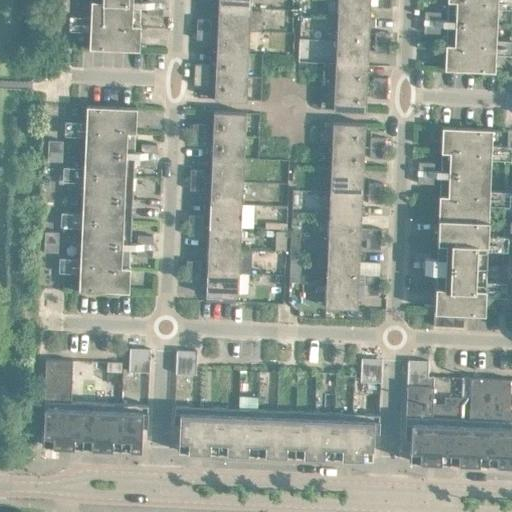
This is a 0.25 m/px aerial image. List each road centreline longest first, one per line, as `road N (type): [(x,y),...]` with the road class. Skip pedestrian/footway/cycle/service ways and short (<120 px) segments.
road 1 (residential): [(163,330),(174,79)]
road 2 (residential): [(392,339),(402,103)]
road 3 (unclassified): [(155,497),(387,505)]
road 4 (unclassified): [(388,487),(157,478)]
road 5 (residential): [(392,339),(163,330)]
road 6 (residential): [(157,478),(163,330)]
road 7 (residential): [(388,487),(392,339)]
road 8 (residential): [(41,74),(174,79)]
road 9 (residential): [(163,330),(32,325)]
road 10 (unclassified): [(387,505),(511,511)]
road 11 (unclassified): [(511,493),(388,487)]
road 12 (residential): [(511,344),(392,339)]
